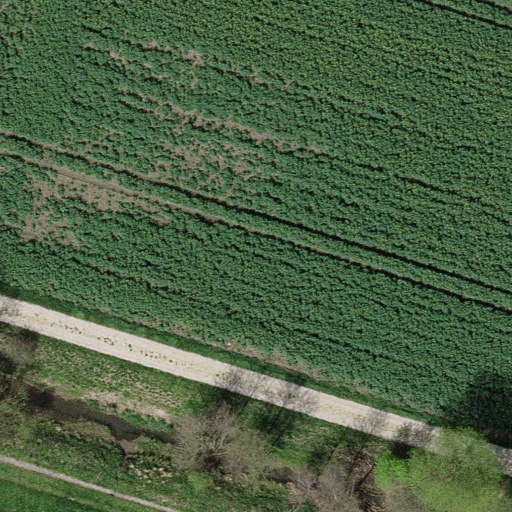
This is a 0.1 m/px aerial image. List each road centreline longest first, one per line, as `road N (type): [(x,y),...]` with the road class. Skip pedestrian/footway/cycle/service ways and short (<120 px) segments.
road 1 (track): [(0,314),(511,474)]
road 2 (track): [(162,511),(0,461)]
